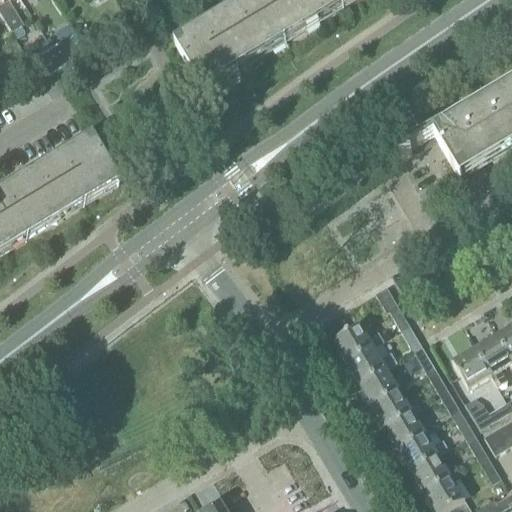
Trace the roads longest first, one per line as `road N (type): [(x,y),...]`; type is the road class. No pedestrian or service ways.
road 1 (tertiary): [(184,218),(492,0)]
road 2 (residential): [(273,341),(478,217),(490,195),(511,182)]
road 3 (tertiary): [(0,362),(184,218)]
road 4 (residential): [(273,341),(184,218)]
road 5 (residential): [(137,511),(243,448)]
road 6 (residential): [(366,511),(306,406)]
